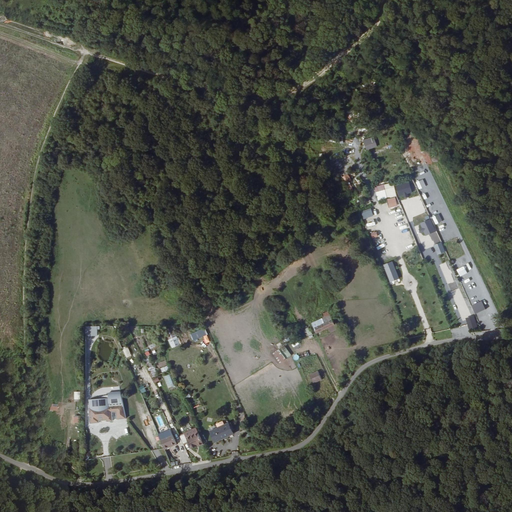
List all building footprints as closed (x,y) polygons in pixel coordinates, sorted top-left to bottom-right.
[(374,140),(365,142),(367,150),(377,147),(374,140)] [(343,177),(347,183),(352,180),(349,173),(343,177)] [(392,183),(383,185),(386,199),(396,196),(392,183)] [(422,195),(430,191),(426,184),(419,188),(422,195)] [(395,198),(386,199),(388,209),(397,207),(395,198)] [(428,204),(432,211),(439,208),(435,201),(428,204)] [(393,211),(396,219),(402,217),(400,209),(393,211)] [(441,241),(433,245),(437,254),(445,251),(441,241)] [(382,265),(389,282),(399,278),(392,261),(382,265)] [(465,270),(457,273),(461,281),(468,278),(465,270)] [(470,285),(466,286),(470,299),(478,296),(475,287),(471,288),(470,285)] [(474,314),(485,309),(481,301),(471,305),(474,314)] [(339,327),(334,313),(315,321),(314,322),(321,336),(333,331),(335,335),(343,331),(341,326),(339,327)] [(314,322),(307,325),(314,339),(321,336),(314,322)] [(99,336),(99,329),(101,329),(101,326),(87,326),(87,336),(99,336)] [(170,329),(173,338),(169,339),(171,348),(179,346),(174,328),(170,329)] [(212,334),(210,328),(193,336),(195,341),(212,334)] [(128,346),(123,348),(127,358),(132,356),(128,346)] [(296,361),(291,350),(279,355),(283,366),(296,361)] [(152,376),(159,373),(151,355),(144,358),(152,376)] [(171,374),(165,376),(170,389),(176,386),(171,374)] [(313,378),(317,386),(325,383),(322,374),(313,378)] [(102,403),(102,404),(99,404),(99,402),(93,402),(93,411),(93,426),(102,425),(102,423),(110,423),(110,425),(115,424),(115,415),(120,415),(120,423),(129,422),(125,396),(112,396),(112,399),(110,399),(109,399),(107,400),(105,401),(104,402),(102,403)] [(57,411),(58,404),(51,403),(50,410),(57,411)] [(234,427),(230,417),(212,425),(211,425),(216,435),(234,427)] [(202,433),(200,429),(188,433),(190,438),(202,433)] [(207,445),(202,433),(190,438),(195,448),(201,445),(202,447),(207,445)] [(164,441),(168,451),(181,446),(177,436),(164,441)]
